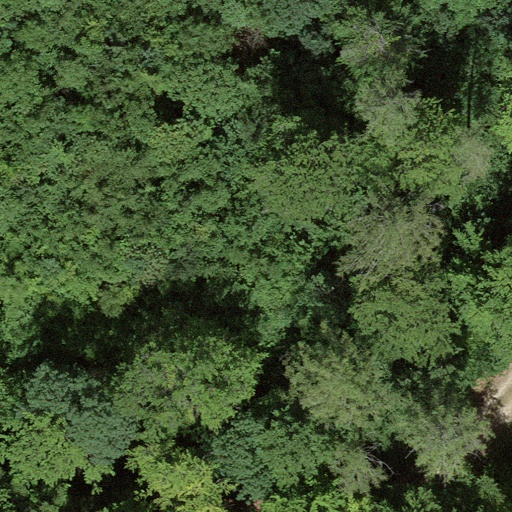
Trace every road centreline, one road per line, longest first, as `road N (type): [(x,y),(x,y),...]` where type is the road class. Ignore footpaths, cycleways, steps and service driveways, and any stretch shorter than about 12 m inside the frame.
road 1 (track): [(0,442),(335,511)]
road 2 (track): [(511,395),(489,427),(369,511)]
road 3 (track): [(347,32),(432,20),(491,0)]
